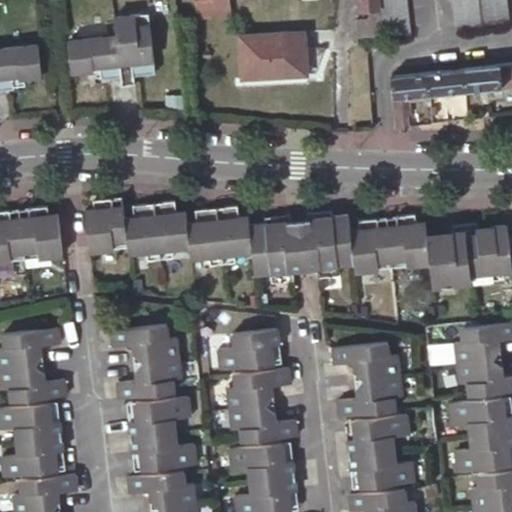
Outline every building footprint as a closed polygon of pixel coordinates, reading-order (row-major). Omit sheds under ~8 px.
[(194,0),(197,21),(230,17),(227,0),(194,0)] [(377,1),(379,0),(357,0),(358,4),(362,3),(363,14),(355,15),(357,32),(380,29),(377,1)] [(379,0),(382,28),(411,25),(408,0),(379,0)] [(455,0),(458,21),(511,15),(508,0),(455,0)] [(237,32),(242,76),(308,69),(303,26),(237,32)] [(72,90),(92,87),(90,74),(101,73),(103,86),(123,84),(121,71),(131,70),(132,83),(153,80),(147,40),(130,42),(129,31),(108,34),(111,52),(68,58),(72,90)] [(511,58),(466,62),(469,86),(500,83),(499,72),(511,70),(511,58)] [(0,109),(17,108),(16,98),(26,96),(44,94),(40,62),(0,66),(0,109)] [(466,62),(427,66),(429,89),(469,86),(466,62)] [(405,107),(406,108),(409,108),(408,91),(429,89),(427,66),(389,70),(391,93),(393,108),(405,107)] [(133,91),(132,83),(131,70),(121,71),(123,84),(124,92),(133,91)] [(92,87),(103,86),(101,73),(90,74),(92,87)] [(27,106),(26,96),(16,98),(17,108),(27,106)] [(442,100),(430,102),(431,114),(443,114),(442,100)] [(393,108),(394,122),(406,120),(406,108),(405,107),(393,108)] [(125,195),(114,196),(116,205),(126,203),(125,195)] [(116,239),(131,238),(127,216),(126,203),(116,205),(114,196),(97,199),(98,207),(88,208),(93,249),(116,246),(116,239)] [(176,246),(192,243),(189,221),(188,209),(177,210),(176,197),(163,199),(165,212),(157,212),(162,247),(176,246)] [(155,200),(157,212),(165,212),(163,199),(155,200)] [(148,201),(150,213),(157,212),(155,200),(148,201)] [(157,212),(150,213),(148,201),(135,202),(137,214),(127,216),(131,238),(132,244),(132,251),(147,249),(162,247),(157,212)] [(238,251),(253,249),(250,224),(249,215),(240,216),(238,203),(225,205),(227,218),(219,219),(223,253),(238,251)] [(48,205),(30,207),(31,215),(22,216),(27,258),(66,253),(61,213),(50,214),(48,205)] [(217,206),(219,219),(227,218),(225,205),(217,206)] [(209,207),(211,219),(219,219),(217,206),(209,207)] [(30,207),(21,208),(22,216),(31,215),(30,207)] [(219,219),(211,219),(209,207),(197,209),(199,220),(189,221),(192,243),(194,256),(209,255),(223,253),(219,219)] [(21,208),(10,209),(10,218),(22,216),(21,208)] [(0,261),(27,258),(22,216),(10,218),(10,209),(0,210),(0,261)] [(407,261),(432,258),(428,227),(426,210),(396,214),(397,223),(388,225),(393,255),(407,253),(407,261)] [(339,260),(355,259),(351,228),(349,212),(320,216),(320,221),(300,224),(306,265),(317,264),(319,274),(341,271),(339,260)] [(387,215),(388,225),(397,223),(396,214),(387,215)] [(379,216),(380,226),(388,225),(387,215),(379,216)] [(453,225),(428,227),(432,258),(434,280),(456,278),(455,268),(470,266),(465,229),(463,215),(452,216),(453,225)] [(388,225),(380,226),(379,216),(361,219),(362,227),(351,228),(355,259),(356,268),(380,265),(379,257),(393,255),(388,225)] [(511,264),(506,218),(493,219),(494,225),(465,229),(470,266),(470,267),(478,267),(505,264),(511,264)] [(294,267),(306,265),(300,224),(279,226),(278,221),(250,224),(253,249),(256,272),(272,270),(273,280),(296,277),(294,267)] [(116,246),(132,244),(131,238),(116,239),(116,246)] [(162,247),(163,255),(178,254),(176,246),(162,247)] [(148,256),(163,255),(162,247),(147,249),(148,256)] [(223,253),(224,261),(239,260),(238,251),(223,253)] [(209,263),(224,261),(223,253),(209,255),(209,263)] [(407,253),(393,255),(394,263),(407,261),(407,253)] [(393,255),(379,257),(380,265),(394,263),(393,255)] [(506,271),(505,264),(478,267),(479,274),(506,271)] [(472,276),(470,267),(470,266),(455,268),(456,278),(472,276)] [(113,370),(115,386),(174,378),(172,363),(181,362),(176,320),(167,321),(166,307),(107,315),(108,331),(127,329),(128,340),(138,347),(130,356),(132,367),(113,370)] [(455,338),(457,358),(502,353),(499,333),(511,332),(511,316),(497,319),(463,322),(465,337),(455,338)] [(214,342),(216,363),(278,355),(274,319),(228,325),(229,340),(214,342)] [(45,377),(44,367),(34,360),(42,349),(41,339),(59,337),(57,320),(0,327),(0,340),(0,342),(0,384),(5,384),(7,398),(66,391),(64,375),(45,377)] [(337,393),(339,410),(395,402),(393,389),(400,388),(395,345),(388,346),(386,332),(330,339),(332,357),(349,355),(350,364),(360,373),(352,382),(353,390),(337,393)] [(128,340),(130,356),(138,347),(128,340)] [(44,367),(42,349),(34,360),(44,367)] [(471,391),(511,385),(511,368),(504,369),(502,353),(457,358),(459,377),(469,376),(471,391)] [(276,414),(274,403),(266,395),(272,385),(271,377),(290,375),(288,358),(230,366),(232,380),(224,381),(229,422),(237,421),(239,436),(297,428),(295,413),(276,414)] [(350,364),(352,382),(360,373),(350,364)] [(140,438),(142,458),(198,451),(195,430),(179,432),(175,405),(192,403),(189,381),(133,388),(136,406),(126,407),(130,440),(140,438)] [(274,403),(272,385),(266,395),(274,403)] [(124,389),(126,407),(136,406),(133,388),(124,389)] [(511,394),(511,391),(502,392),(504,411),(511,410),(511,394)] [(471,417),(473,431),(511,425),(511,410),(504,411),(502,392),(451,398),(454,419),(471,417)] [(57,397),(47,398),(49,416),(59,415),(57,397)] [(0,454),(3,475),(56,468),(54,449),(63,448),(59,415),(49,416),(47,398),(0,403),(0,424),(12,423),(15,451),(0,453),(0,454)] [(362,463),(363,481),(416,473),(414,453),(397,455),(394,429),(410,427),(408,405),(355,412),(358,431),(348,432),(352,464),(362,463)] [(346,414),(348,432),(358,431),(355,412),(346,414)] [(511,425),(473,431),(474,446),(457,448),(459,467),(510,461),(507,442),(511,441),(511,425)] [(289,434),(279,435),(281,454),(291,453),(289,434)] [(234,511),(241,511),(288,506),(286,487),(295,486),(291,453),(281,454),(279,435),(226,442),(229,463),(245,461),(248,489),(232,491),(234,511)] [(133,459),(142,458),(140,438),(130,440),(133,459)] [(66,467),(63,448),(54,449),(56,468),(66,467)] [(198,511),(193,471),(185,472),(183,458),(124,466),(127,482),(145,480),(146,489),(156,497),(148,507),(148,511),(198,511)] [(355,482),(363,481),(362,463),(352,464),(355,482)] [(511,466),(479,471),(481,484),(472,486),(475,505),(511,500),(511,466)] [(56,511),(53,509),(60,500),(59,489),(77,487),(75,471),(16,479),(18,491),(11,492),(13,511),(56,511)] [(415,511),(414,494),(406,494),(404,480),(348,489),(350,505),(367,502),(368,511),(369,511),(415,511)] [(297,505),(295,486),(286,487),(288,506),(297,505)] [(146,489),(148,507),(156,497),(146,489)] [(56,511),(61,511),(60,500),(53,509),(56,511)] [(511,511),(511,500),(475,505),(475,511),(511,511)]
